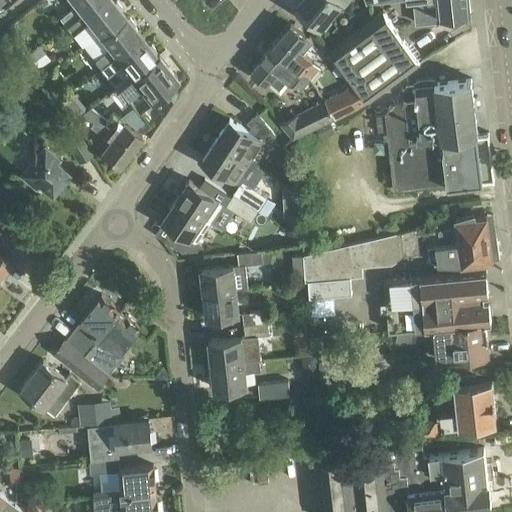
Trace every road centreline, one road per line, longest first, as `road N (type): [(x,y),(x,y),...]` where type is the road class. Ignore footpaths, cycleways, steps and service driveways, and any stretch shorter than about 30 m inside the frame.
road 1 (residential): [(194,511),(165,271),(156,253),(110,218)]
road 2 (residential): [(110,218),(202,88),(209,56)]
road 3 (residential): [(0,366),(110,218)]
